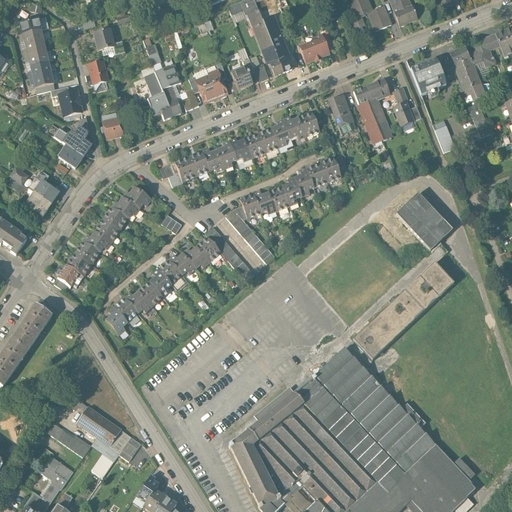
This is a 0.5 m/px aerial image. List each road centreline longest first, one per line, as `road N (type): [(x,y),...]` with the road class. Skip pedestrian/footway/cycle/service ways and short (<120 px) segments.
road 1 (residential): [(28,281),(88,187),(116,165),(511,6)]
road 2 (residential): [(201,511),(94,336),(28,281)]
